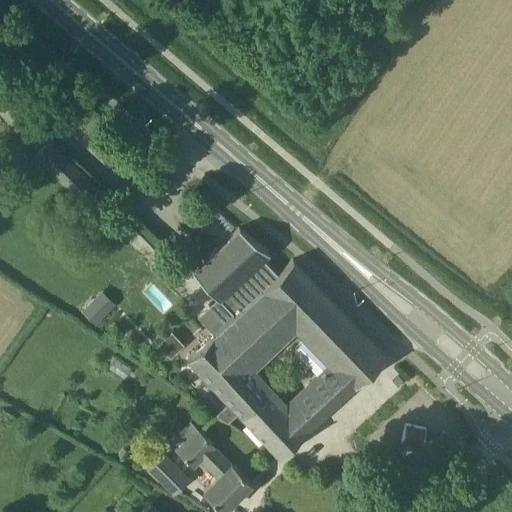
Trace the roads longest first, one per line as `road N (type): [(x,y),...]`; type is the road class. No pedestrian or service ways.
road 1 (primary): [(47,0),(344,256)]
road 2 (primary): [(344,256),(365,288),(488,399),(511,410)]
road 3 (primary): [(511,394),(376,273),(344,256)]
road 4 (residential): [(418,511),(511,431)]
